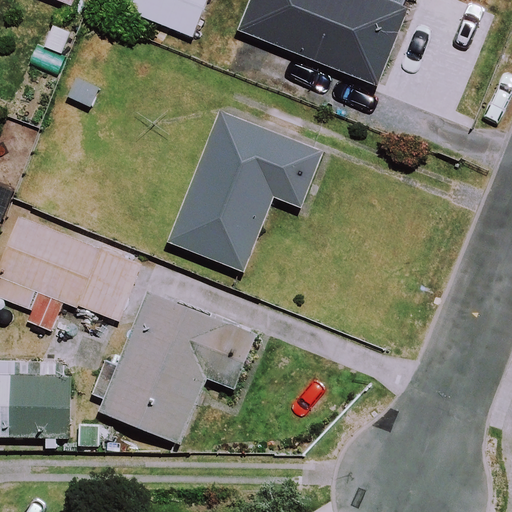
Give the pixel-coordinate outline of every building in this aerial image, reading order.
[(71,0),(47,0),(68,9),(71,0)] [(208,0),(110,0),(108,8),(194,40),(208,0)] [(404,15),(367,0),(253,0),(240,34),(374,89),(404,15)] [(321,157),(221,117),(170,247),(243,275),(272,200),(300,211),(321,157)] [(140,265),(26,222),(0,288),(0,298),(34,312),(23,341),(42,348),(59,304),(117,326),(140,265)] [(263,315),(156,272),(98,414),(177,446),(204,378),(233,390),(263,315)] [(16,365),(0,364),(0,440),(65,442),(67,382),(16,380),(16,365)]
